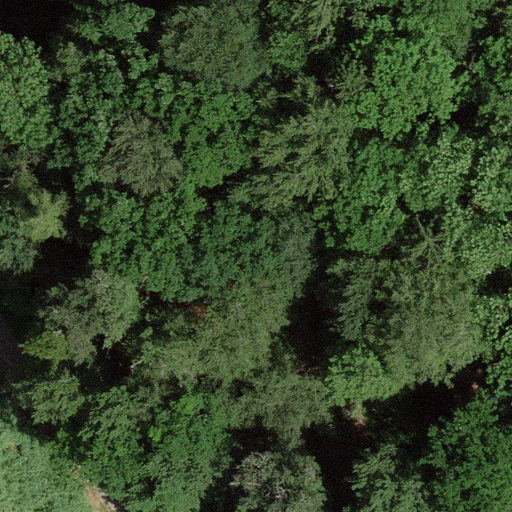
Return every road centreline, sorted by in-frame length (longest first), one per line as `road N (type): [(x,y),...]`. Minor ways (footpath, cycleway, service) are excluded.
road 1 (unclassified): [(233,0),(366,511)]
road 2 (track): [(126,511),(0,287)]
